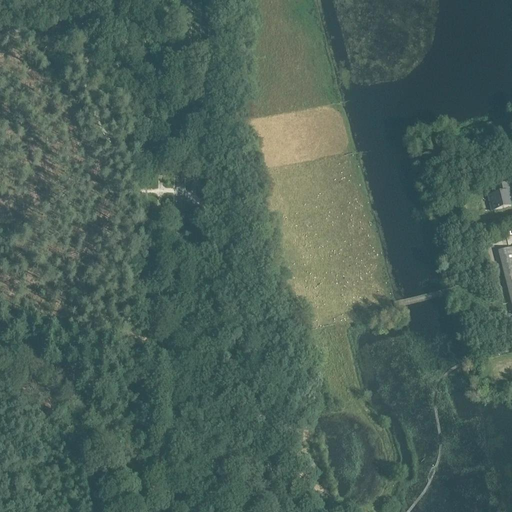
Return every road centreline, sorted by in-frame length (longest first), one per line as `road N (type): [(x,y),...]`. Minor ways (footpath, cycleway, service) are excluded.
road 1 (unclassified): [(166,511),(184,0)]
road 2 (unknown): [(144,189),(109,289),(78,324),(35,341),(0,330)]
road 3 (track): [(394,304),(466,288),(508,306),(511,318)]
